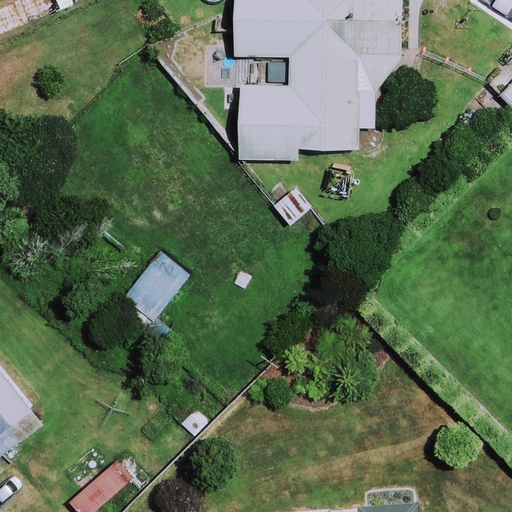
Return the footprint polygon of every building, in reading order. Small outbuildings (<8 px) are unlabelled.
[(398,81),(401,0),(243,0),(241,53),(295,55),(294,87),(249,85),(246,156),(302,158),(303,146),(358,148),(359,124),(378,125),(380,80),(398,81)] [(511,70),(497,83),(511,100),(511,70)] [(0,454),(47,416),(0,360),(0,454)] [(102,511),(138,483),(122,464),(75,502),(83,511),(102,511)] [(416,511),(416,500),(334,502),(333,511),(416,511)]
